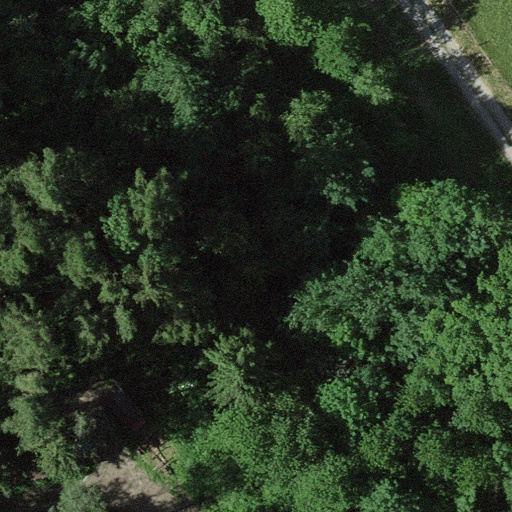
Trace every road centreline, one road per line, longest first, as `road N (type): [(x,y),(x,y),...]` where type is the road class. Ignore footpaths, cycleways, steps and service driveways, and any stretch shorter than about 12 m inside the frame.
road 1 (track): [(180,511),(136,490),(32,480),(0,489)]
road 2 (track): [(409,0),(511,138)]
